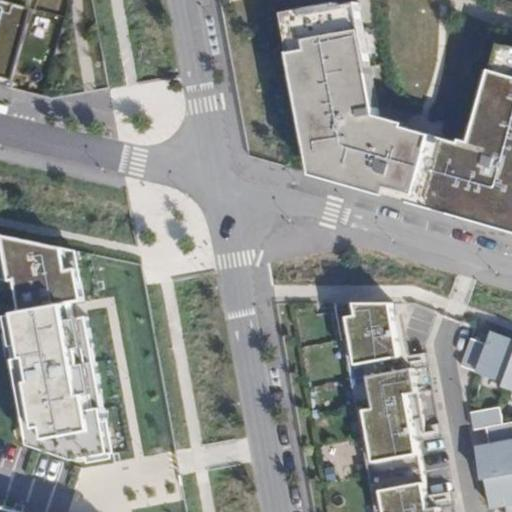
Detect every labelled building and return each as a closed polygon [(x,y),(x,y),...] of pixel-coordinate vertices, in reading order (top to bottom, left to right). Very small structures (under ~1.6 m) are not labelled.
[(0,0),(0,86),(6,88),(28,0),(0,0)] [(414,204),(433,135),(420,132),(408,128),(407,133),(383,127),(361,5),(340,8),(339,5),(296,13),(303,54),(295,56),(312,149),(320,147),(326,179),(401,200),(414,204)] [(296,13),(288,15),(295,56),(303,54),(296,13)] [(464,144),(433,135),(414,204),(511,231),(511,48),(503,46),(478,126),(487,130),(480,154),(462,149),(464,144)] [(320,147),(312,149),(316,176),(326,179),(320,147)] [(67,250),(0,235),(0,280),(9,283),(18,282),(24,314),(9,317),(32,431),(40,430),(44,450),(79,462),(107,457),(104,440),(112,439),(106,410),(99,411),(97,396),(104,395),(98,363),(91,365),(88,350),(95,349),(89,318),(72,321),(69,305),(87,302),(81,269),(71,271),(67,250)] [(339,304),(377,511),(442,511),(442,507),(432,508),(416,420),(426,419),(417,368),(407,369),(394,303),(339,304)] [(511,388),(511,338),(494,332),(489,345),(476,340),(466,368),(507,383),(506,387),(511,388)] [(501,407),(472,413),(475,431),(488,428),(491,444),(478,446),(485,479),(488,478),(494,508),(507,506),(508,511),(511,511),(511,422),(504,424),(501,407)]
